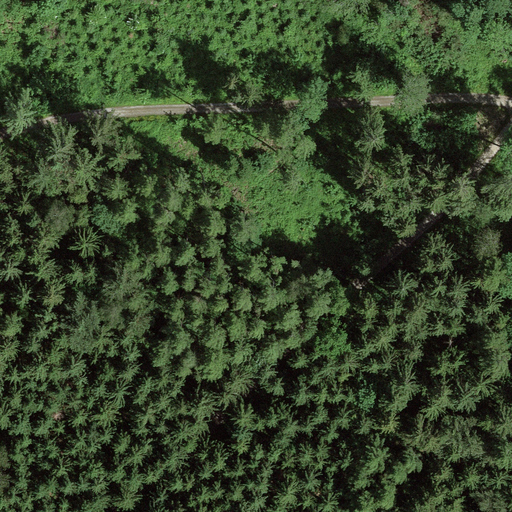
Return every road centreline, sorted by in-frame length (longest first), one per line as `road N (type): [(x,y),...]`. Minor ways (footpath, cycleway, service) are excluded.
road 1 (track): [(113,511),(511,139)]
road 2 (track): [(0,134),(119,112),(511,99)]
